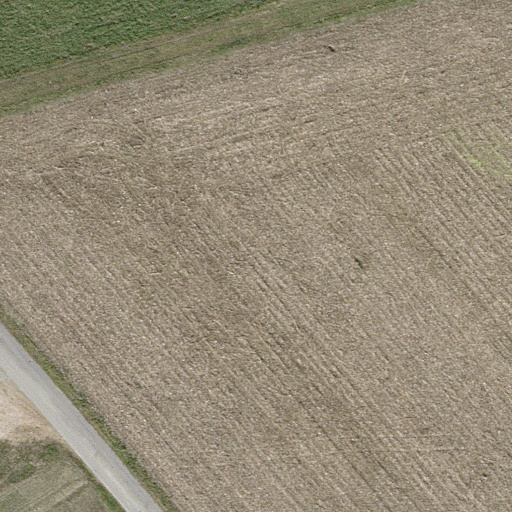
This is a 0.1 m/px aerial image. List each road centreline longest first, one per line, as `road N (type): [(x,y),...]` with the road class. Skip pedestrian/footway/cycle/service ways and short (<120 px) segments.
road 1 (track): [(0,108),(369,0)]
road 2 (track): [(0,332),(155,511)]
